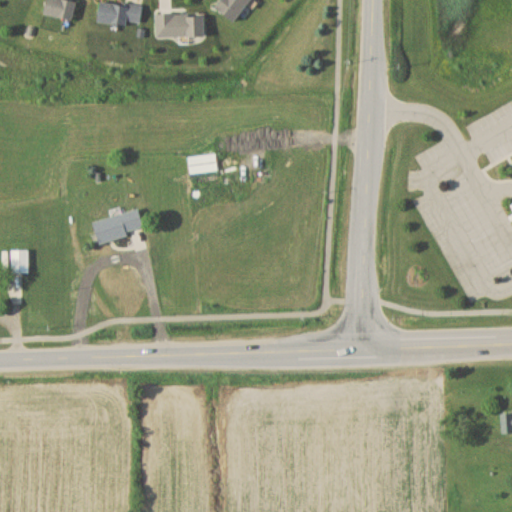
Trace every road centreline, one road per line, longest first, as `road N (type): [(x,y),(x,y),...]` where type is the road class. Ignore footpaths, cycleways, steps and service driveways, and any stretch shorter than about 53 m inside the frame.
road 1 (tertiary): [(0,358),(356,346)]
road 2 (tertiary): [(356,346),(378,0)]
road 3 (residential): [(356,346),(511,335)]
